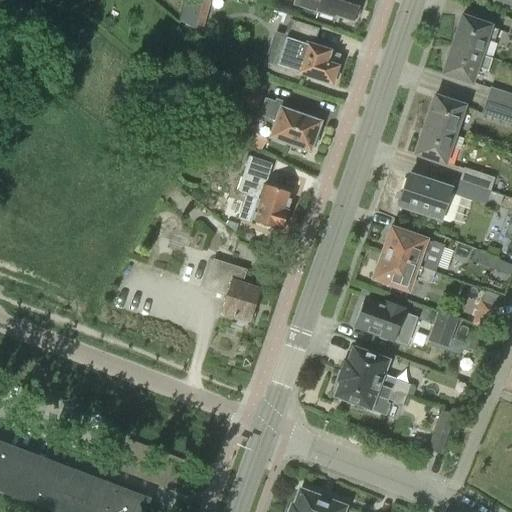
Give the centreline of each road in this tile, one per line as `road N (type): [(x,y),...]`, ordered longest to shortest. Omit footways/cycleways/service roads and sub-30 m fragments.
road 1 (tertiary): [(265,426),(411,0)]
road 2 (residential): [(265,426),(0,321)]
road 3 (residential): [(449,507),(265,426)]
road 4 (residential): [(449,507),(511,331)]
